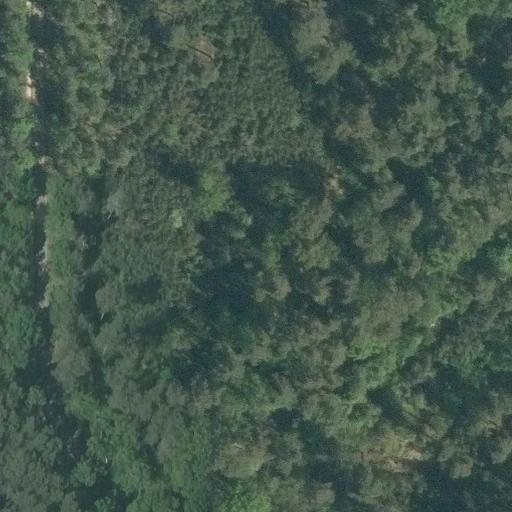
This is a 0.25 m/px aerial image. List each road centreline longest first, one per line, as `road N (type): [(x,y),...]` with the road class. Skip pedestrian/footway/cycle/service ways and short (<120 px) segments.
road 1 (track): [(70,451),(47,412),(42,373),(34,0)]
road 2 (track): [(511,216),(178,511)]
